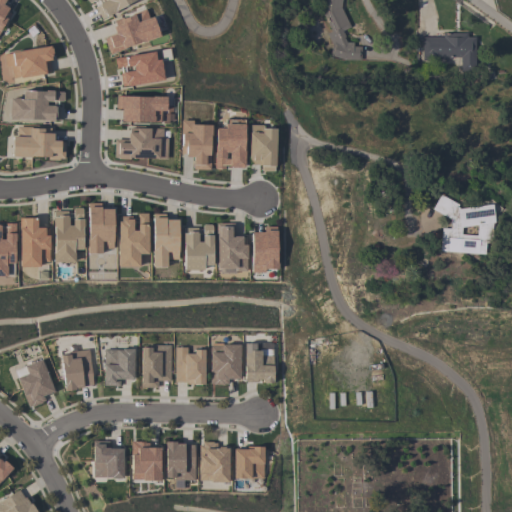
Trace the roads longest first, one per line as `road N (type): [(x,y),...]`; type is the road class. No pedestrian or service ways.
road 1 (residential): [(0,187),(87,176),(256,201)]
road 2 (residential): [(257,414),(96,414),(29,447)]
road 3 (residential): [(51,0),(75,32),(88,84),(87,176)]
